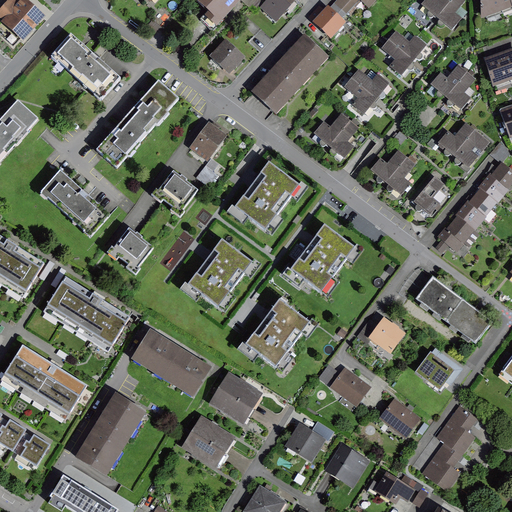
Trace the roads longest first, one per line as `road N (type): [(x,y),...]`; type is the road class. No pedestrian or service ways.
road 1 (residential): [(85,0),(511,317)]
road 2 (residential): [(27,511),(129,354)]
road 3 (unknown): [(335,187),(229,324)]
